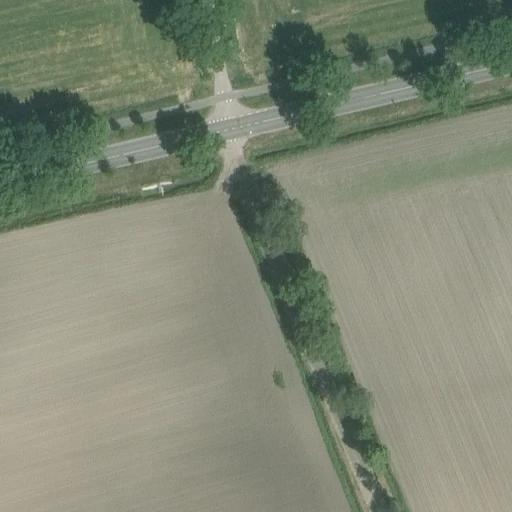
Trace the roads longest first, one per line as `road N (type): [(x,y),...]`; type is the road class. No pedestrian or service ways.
road 1 (unclassified): [(367,511),(221,130)]
road 2 (tertiary): [(221,130),(511,62)]
road 3 (tertiary): [(0,181),(221,130)]
road 4 (unclassified): [(221,130),(198,0)]
